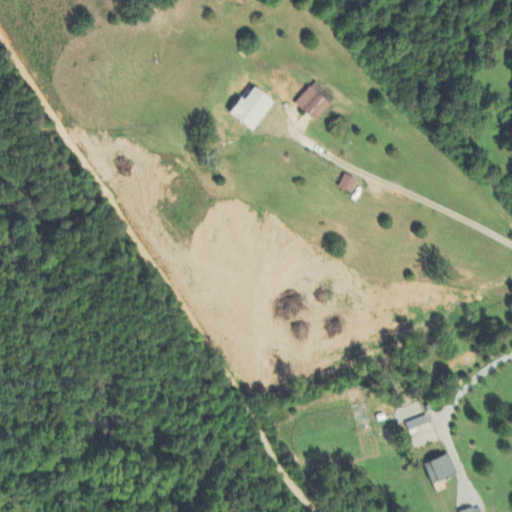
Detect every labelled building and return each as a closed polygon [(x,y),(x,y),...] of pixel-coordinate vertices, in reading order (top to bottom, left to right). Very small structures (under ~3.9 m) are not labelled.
[(270,103),(246,88),(227,118),(252,133),(270,103)] [(312,123),(327,107),(319,99),(323,95),(321,94),(317,97),(307,88),(292,105),(312,123)] [(354,182),(341,176),(335,189),(348,195),(354,182)] [(403,433),(427,425),(420,404),(396,412),(403,433)] [(407,433),(414,450),(437,442),(430,424),(407,433)] [(454,476),(447,455),(421,464),(429,485),(454,476)]
